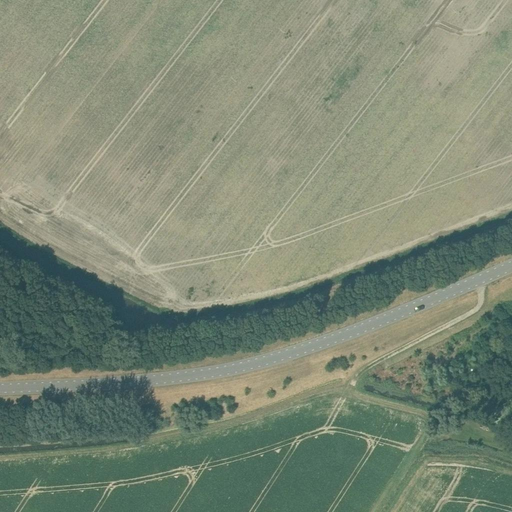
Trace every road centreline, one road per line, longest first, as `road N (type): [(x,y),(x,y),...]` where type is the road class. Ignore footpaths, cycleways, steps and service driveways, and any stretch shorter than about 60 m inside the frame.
road 1 (unclassified): [(0,389),(180,380),(249,365),(511,264)]
road 2 (track): [(478,280),(479,301),(469,314),(373,363),(346,396)]
